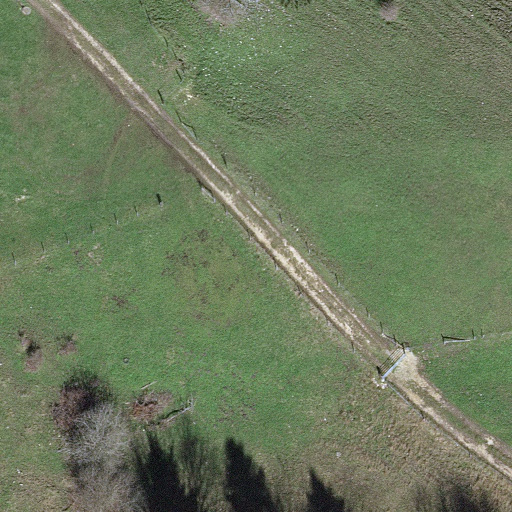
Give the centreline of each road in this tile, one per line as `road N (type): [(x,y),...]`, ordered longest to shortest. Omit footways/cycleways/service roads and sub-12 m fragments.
road 1 (track): [(511,466),(400,372),(212,170)]
road 2 (track): [(46,0),(212,170)]
